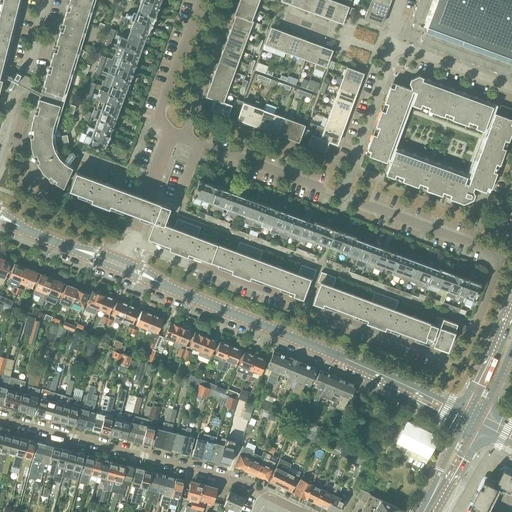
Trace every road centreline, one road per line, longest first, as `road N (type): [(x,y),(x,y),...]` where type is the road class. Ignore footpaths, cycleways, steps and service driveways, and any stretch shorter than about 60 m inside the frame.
road 1 (residential): [(341,197),(498,258),(461,361),(134,245)]
road 2 (tertiary): [(472,418),(125,266)]
road 3 (residential): [(265,494),(221,474),(0,417)]
road 4 (residential): [(341,197),(394,45)]
road 5 (residential): [(174,135),(157,125),(199,0)]
road 6 (residential): [(199,144),(341,197)]
road 7 (residential): [(184,138),(231,0)]
road 8 (tertiary): [(125,266),(0,215)]
road 9 (residential): [(511,89),(394,45)]
